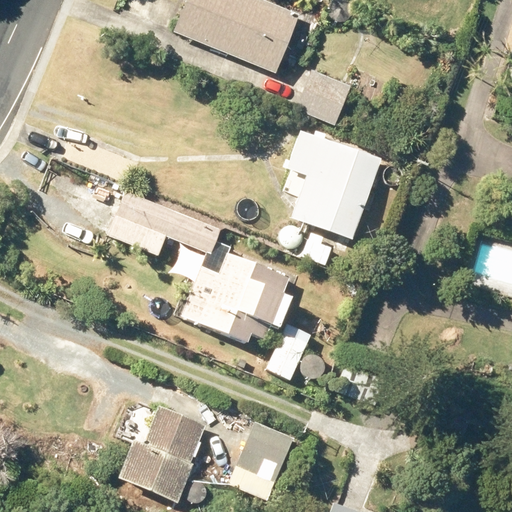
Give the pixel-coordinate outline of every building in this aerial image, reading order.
[(184,0),(171,32),(272,72),(295,13),(261,0),(184,0)] [(309,70),(294,109),(340,127),(344,118),(335,115),(347,84),(309,70)] [(413,121),(427,126),(432,113),(419,108),(413,121)] [(296,196),(288,219),(349,240),(378,159),(297,130),(284,168),(290,169),(282,191),(296,196)] [(113,152),(71,132),(62,150),(127,180),(137,159),(115,149),(113,152)] [(288,298),(281,295),(287,279),(208,248),(216,229),(123,192),(105,235),(156,255),(164,236),(204,252),(178,317),(245,344),(249,334),(262,339),(268,326),(276,329),(288,298)] [(280,331),(263,368),(287,380),(304,342),(280,331)] [(341,368),(333,391),(371,404),(379,380),(341,368)] [(185,462),(200,425),(156,406),(140,445),(130,441),(115,479),(175,504),(191,465),(185,462)] [(445,436),(457,443),(466,426),(453,419),(445,436)] [(252,423),(240,450),(279,467),(290,441),(252,423)] [(209,483),(189,478),(182,503),(202,508),(209,483)] [(355,511),(332,503),(327,511),(355,511)]
